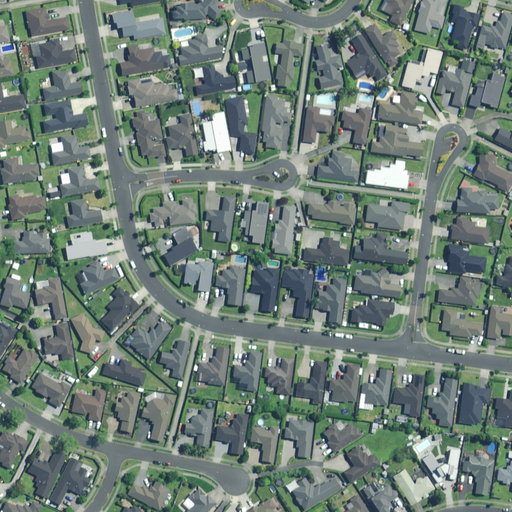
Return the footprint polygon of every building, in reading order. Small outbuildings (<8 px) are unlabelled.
[(205,19),(205,18),(207,15),(214,21),(223,12),(211,2),(212,0),(201,0),(198,4),(177,4),(178,7),(174,7),(174,12),(170,12),(171,19),(175,19),(185,19),(185,20),(205,19)] [(412,0),(384,0),(384,1),(388,3),(384,11),(392,15),(389,21),(399,26),(412,0)] [(438,0),(421,0),(414,30),(429,34),(431,26),(441,29),(444,17),(435,14),(438,0)] [(462,7),(454,5),(450,21),(456,22),(451,41),(458,42),(456,48),(466,50),(472,27),(474,28),(478,15),(461,11),(462,7)] [(48,13),(46,14),(44,8),(26,11),(27,18),(26,19),(28,29),(30,29),(31,37),(69,29),(67,17),(47,21),(47,19),(49,19),(48,13)] [(135,23),(133,10),(113,14),(116,29),(121,28),(123,37),(133,35),(134,40),(165,34),(162,18),(135,23)] [(482,49),(483,46),(483,44),(488,46),(488,47),(496,49),(496,48),(503,49),(511,15),(500,12),(497,22),(494,21),(493,29),(481,26),(476,47),(482,49)] [(382,37),(374,24),(364,30),(388,69),(398,63),(394,57),(400,53),(396,47),(398,46),(394,39),(396,38),(392,31),(382,37)] [(0,27),(0,42),(10,41),(7,26),(0,27)] [(208,48),(206,34),(195,35),(196,39),(188,41),(189,46),(180,48),(182,56),(178,56),(180,66),(222,59),(220,46),(208,48)] [(387,74),(361,34),(351,41),(359,54),(346,62),(355,77),(364,75),(367,72),(370,77),(373,75),(377,81),(387,74)] [(48,41),(48,43),(37,45),(39,55),(36,56),(38,69),(78,61),(76,49),(62,52),(61,45),(60,45),(59,41),(58,38),(48,41)] [(284,41),(283,44),(276,43),(275,53),(282,54),(280,65),(278,65),(276,79),(278,79),(277,86),(289,88),(290,81),(293,81),(295,67),(291,67),(293,56),(302,57),(304,44),(284,41)] [(267,56),(264,44),(241,48),(243,60),(245,60),(247,70),(246,71),(248,84),(270,80),(266,56),(267,56)] [(328,51),(327,52),(326,45),(316,47),(319,60),(315,61),(317,71),(322,70),(323,77),(318,78),(321,89),(341,85),(338,68),(342,67),(340,56),(330,58),(328,51)] [(139,51),(138,46),(128,47),(129,54),(127,55),(128,62),(120,63),(122,76),(164,68),(162,56),(159,56),(158,50),(154,51),(154,48),(139,51)] [(443,52),(427,48),(423,63),(419,62),(418,65),(408,63),(404,75),(400,73),(397,84),(411,88),(414,79),(417,80),(419,75),(426,77),(428,72),(437,74),(443,52)] [(0,77),(13,75),(11,60),(0,61),(0,77)] [(454,73),(442,70),(436,93),(443,95),(445,90),(454,92),(451,104),(463,108),(475,63),(463,60),(460,69),(456,68),(454,73)] [(213,65),(201,68),(193,70),(195,79),(202,77),(204,84),(195,86),(197,97),(236,89),(233,76),(223,78),(223,75),(214,71),(213,65)] [(70,84),(67,70),(52,73),(54,87),(43,89),(45,100),(83,93),(81,82),(70,84)] [(503,77),(492,74),(490,81),(485,80),(484,82),(478,80),(474,94),(472,94),(469,105),(477,107),(478,102),(495,107),(503,77)] [(164,86),(164,83),(153,85),(151,77),(130,81),(127,81),(128,87),(126,87),(128,96),(130,95),(131,98),(133,97),(135,108),(179,99),(177,89),(169,90),(168,85),(164,86)] [(3,98),(1,84),(0,83),(0,113),(25,109),(23,94),(3,98)] [(421,124),(422,113),(412,111),(414,93),(401,92),(399,104),(395,103),(394,105),(379,104),(378,119),(421,124)] [(285,112),(287,101),(278,100),(278,97),(266,95),(262,131),(264,131),(262,142),(266,142),(265,147),(278,149),(279,142),(281,142),(283,130),(275,129),(276,123),(282,124),(283,121),(291,122),(292,113),(285,112)] [(231,137),(235,136),(240,137),(238,150),(244,151),(244,154),(254,155),(256,134),(249,133),(242,96),(224,100),(231,137)] [(73,116),(70,100),(43,105),(45,115),(54,114),(55,120),(43,122),(44,132),(88,125),(86,114),(73,116)] [(319,109),(307,107),(303,142),(315,143),(316,131),(329,132),(330,126),(333,126),(334,116),(318,114),(319,109)] [(371,110),(359,108),(358,114),(343,111),(341,120),(344,121),(343,128),(355,130),(353,142),(364,145),(371,110)] [(138,131),(138,134),(136,135),(138,146),(140,146),(142,156),(147,155),(147,158),(158,157),(158,158),(165,157),(163,145),(152,147),(151,142),(162,140),(159,120),(147,122),(145,111),(136,112),(137,118),(132,119),(134,132),(138,131)] [(205,151),(212,150),(213,152),(216,151),(217,153),(231,150),(223,112),(212,114),(213,121),(203,123),(206,143),(203,143),(205,151)] [(168,149),(174,148),(175,150),(185,148),(186,156),(198,154),(190,114),(179,116),(181,124),(168,127),(170,137),(166,138),(168,149)] [(12,129),(10,120),(0,122),(0,148),(4,148),(4,145),(31,140),(29,132),(26,133),(25,126),(12,129)] [(378,141),(371,140),(370,151),(420,157),(422,142),(407,140),(408,127),(386,124),(384,136),(378,135),(378,141)] [(511,130),(510,129),(508,133),(498,128),(492,140),(511,149),(511,130)] [(78,147),(76,135),(60,137),(63,151),(51,153),(54,165),(91,158),(88,146),(78,147)] [(343,154),(332,152),(331,159),(328,158),(327,166),(318,165),(317,177),(357,183),(359,172),(350,171),(351,159),(342,158),(343,154)] [(503,192),(511,176),(492,167),(490,154),(474,156),(475,163),(469,176),(503,192)] [(17,166),(16,159),(3,161),(4,168),(1,169),(4,185),(35,179),(35,176),(40,175),(38,163),(17,166)] [(404,162),(395,161),(395,165),(390,164),(389,168),(380,167),(380,171),(373,170),(373,171),(367,170),(366,183),(407,189),(409,176),(406,175),(406,171),(403,171),(404,162)] [(85,181),(82,167),(67,170),(70,183),(60,185),(62,197),(100,190),(97,179),(85,181)] [(451,201),(451,214),(493,215),(493,195),(475,187),(466,185),(458,189),(457,202),(451,201)] [(24,214),(43,211),(43,210),(45,210),(43,197),(35,199),(35,196),(18,198),(18,195),(8,197),(10,205),(7,205),(9,211),(10,211),(12,220),(25,218),(24,214)] [(235,198),(224,197),(222,211),(207,209),(205,220),(211,220),(210,231),(219,232),(218,241),(230,242),(235,198)] [(193,204),(192,199),(182,200),(183,205),(175,206),(174,202),(163,204),(164,207),(153,208),(153,214),(150,214),(151,223),(154,222),(155,227),(165,225),(164,220),(169,220),(170,225),(195,222),(194,214),(197,214),(196,204),(193,204)] [(88,213),(86,200),(70,203),(73,215),(66,217),(69,228),(102,221),(100,210),(88,213)] [(409,203),(391,201),(391,207),(367,204),(365,221),(378,222),(377,227),(403,230),(405,212),(408,212),(409,203)] [(269,204),(258,202),(256,212),(245,211),(244,219),(242,219),(241,227),(246,228),(245,235),(253,236),(252,242),(263,244),(269,204)] [(337,204),(327,202),(327,206),(309,204),(307,214),(312,215),(312,218),(339,222),(339,223),(354,225),(356,209),(352,208),(352,205),(342,204),(342,207),(337,206),(337,204)] [(296,207),(283,206),(282,221),(278,220),(278,224),(275,224),(274,233),(276,234),(276,240),(272,239),(272,248),(275,249),(274,253),(292,255),(296,207)] [(447,228),(445,242),(485,247),(487,229),(470,227),(471,223),(452,220),(447,228)] [(185,228),(174,234),(175,235),(173,236),(178,246),(170,250),(171,252),(163,256),(168,265),(197,250),(191,238),(193,237),(189,231),(187,232),(185,228)] [(53,245),(49,246),(49,234),(34,234),(33,232),(23,233),(23,242),(14,242),(14,254),(49,253),(49,252),(53,252),(53,245)] [(70,235),(71,242),(66,242),(67,247),(65,247),(67,260),(107,253),(105,242),(93,244),(91,232),(70,235)] [(387,234),(376,233),(376,239),(364,238),(363,246),(355,246),(353,258),(406,264),(407,252),(385,250),(387,234)] [(322,238),(321,245),(320,245),(319,250),(305,248),(303,261),(346,266),(348,251),(338,249),(339,242),(332,241),(332,239),(322,238)] [(441,259),(443,271),(481,276),(484,258),(464,255),(465,248),(443,245),(441,259)] [(490,277),(489,286),(511,288),(511,260),(503,260),(502,270),(498,269),(497,278),(490,277)] [(102,266),(100,267),(98,262),(88,266),(89,268),(82,270),(87,281),(80,284),(85,295),(119,280),(114,268),(105,272),(102,266)] [(213,264),(198,262),(198,265),(186,264),(184,284),(195,285),(196,280),(199,281),(198,291),(210,292),(213,264)] [(215,286),(221,286),(221,288),(227,289),(226,295),(228,295),(227,305),(241,306),(245,269),(230,268),(229,270),(223,270),(222,277),(216,276),(215,286)] [(279,270),(266,268),(266,271),(254,270),(253,279),(252,279),(250,292),(263,294),(261,311),(274,312),(279,270)] [(281,287),(289,288),(289,290),(293,291),(292,297),(298,298),(296,316),(307,318),(309,307),(308,307),(313,275),(306,274),(307,270),(298,269),(298,270),(292,269),(292,272),(283,271),(281,287)] [(389,270),(379,269),(378,274),(371,273),(370,277),(356,275),(354,289),(361,290),(361,292),(399,297),(401,285),(389,284),(390,278),(388,278),(389,270)] [(17,290),(20,281),(7,277),(3,288),(5,288),(0,305),(12,308),(13,306),(25,310),(30,294),(17,290)] [(67,318),(60,278),(47,281),(48,287),(41,288),(41,290),(35,291),(37,305),(52,303),(55,320),(67,318)] [(346,279),(334,278),(333,286),(327,285),(326,292),(319,291),(318,299),(316,299),(315,307),(322,308),(322,310),(330,311),(329,321),(341,323),(346,279)] [(437,290),(435,303),(476,307),(480,283),(458,279),(456,290),(451,289),(450,292),(437,290)] [(125,290),(124,292),(119,288),(113,295),(116,298),(108,307),(111,311),(102,321),(111,330),(128,313),(130,315),(139,306),(128,296),(130,294),(125,290)] [(395,303),(368,300),(367,306),(358,305),(358,310),(352,309),(351,321),(361,323),(361,322),(376,323),(375,325),(385,326),(386,315),(393,316),(395,303)] [(489,306),(485,338),(498,340),(499,335),(511,336),(511,307),(509,307),(508,314),(499,313),(499,307),(489,306)] [(455,311),(442,310),(440,331),(447,332),(447,336),(480,340),(482,323),(454,320),(455,311)] [(85,319),(82,313),(71,320),(82,342),(80,351),(92,354),(96,340),(102,341),(105,331),(92,328),(86,318),(85,319)] [(0,356),(16,331),(2,322),(0,325),(0,356)] [(170,330),(160,322),(150,336),(138,327),(131,336),(129,334),(124,340),(136,349),(135,350),(148,360),(170,330)] [(74,358),(67,323),(56,326),(58,337),(43,340),(46,355),(54,354),(54,355),(61,354),(62,360),(74,358)] [(190,344),(179,341),(176,350),(174,349),(172,354),(162,352),(160,362),(167,364),(166,367),(173,369),(171,376),(181,379),(190,344)] [(199,362),(198,366),(194,365),(193,371),(197,371),(197,372),(201,373),(200,381),(208,382),(207,384),(224,386),(229,349),(216,348),(215,358),(212,357),(211,364),(199,362)] [(37,356),(24,349),(17,362),(9,357),(2,370),(11,375),(10,377),(20,384),(37,356)] [(261,354),(250,352),(248,361),(245,361),(244,367),(234,366),(233,376),(240,377),(240,382),(248,383),(246,390),(256,392),(261,354)] [(294,359),(281,358),(280,368),(266,366),(264,377),(268,377),(267,383),(271,383),(271,386),(277,387),(276,393),(289,395),(294,359)] [(131,363),(121,360),(119,367),(106,363),(102,374),(142,387),(146,374),(140,372),(140,370),(130,367),(131,363)] [(326,363),(315,362),(312,378),(310,378),(309,384),(298,382),(296,396),(312,399),(312,403),(320,405),(326,363)] [(359,366),(347,364),(346,374),(343,374),(342,380),(330,379),(329,390),(332,390),(331,400),(347,402),(347,401),(356,402),(359,366)] [(392,371),(380,369),(379,379),(376,379),(375,386),(362,384),(359,408),(372,410),(373,404),(387,406),(392,371)] [(47,397),(50,399),(49,402),(59,408),(70,387),(61,382),(59,385),(39,374),(32,388),(36,390),(34,392),(47,399),(47,397)] [(410,408),(404,407),(403,414),(410,415),(409,416),(419,417),(424,376),(413,375),(412,384),(408,384),(407,389),(395,388),(393,403),(411,405),(410,408)] [(455,379),(445,378),(443,393),(440,393),(439,398),(428,397),(427,407),(432,408),(431,413),(436,414),(435,418),(439,419),(438,426),(450,427),(455,379)] [(457,423),(473,425),(473,424),(478,424),(481,404),(486,405),(488,389),(476,388),(477,385),(461,383),(457,423)] [(86,391),(85,395),(75,394),(72,412),(89,416),(88,419),(101,422),(107,391),(96,389),(95,397),(92,397),(93,393),(86,391)] [(511,390),(508,390),(507,400),(495,398),(494,408),(496,408),(495,418),(504,419),(503,427),(511,428),(511,390)] [(118,412),(117,417),(119,418),(119,420),(122,421),(120,430),(132,433),(140,395),(128,392),(127,398),(122,397),(121,403),(116,402),(114,411),(118,412)] [(148,420),(152,421),(151,424),(154,425),(150,439),(162,442),(169,413),(171,413),(175,397),(164,394),(163,401),(155,399),(147,403),(145,410),(144,409),(142,417),(149,419),(148,420)] [(213,411),(201,409),(200,416),(195,415),(195,419),(192,419),(191,424),(186,423),(184,433),(190,434),(190,436),(197,437),(196,446),(208,448),(213,411)] [(248,416),(237,414),(236,420),(232,419),(231,428),(217,426),(215,440),(232,443),(230,453),(241,455),(248,416)] [(313,423),(289,420),(288,429),(285,428),(284,438),(297,440),(296,447),(299,447),(298,457),(310,458),(313,423)] [(327,427),(329,429),(323,432),(329,442),(327,443),(334,453),(362,436),(353,423),(345,428),(340,420),(333,424),(332,423),(327,427)] [(278,427),(270,426),(270,431),(252,429),(250,442),(261,443),(260,450),(263,451),(261,461),(274,463),(278,427)] [(0,461),(2,463),(1,465),(9,470),(16,458),(14,457),(19,450),(23,452),(28,443),(23,440),(24,439),(14,433),(13,436),(3,431),(0,435),(0,445),(4,448),(0,454),(0,461)] [(367,459),(359,446),(346,454),(354,466),(344,473),(350,483),(380,463),(374,455),(367,459)] [(458,450),(447,449),(446,456),(440,455),(439,462),(438,464),(431,453),(422,459),(432,474),(430,475),(436,484),(444,479),(454,480),(458,450)] [(36,476),(34,481),(37,482),(35,486),(38,488),(35,493),(45,498),(65,456),(55,451),(49,465),(35,458),(28,472),(36,476)] [(473,475),(472,482),(474,482),(472,494),(486,495),(487,484),(489,484),(492,461),(481,459),(482,452),(476,451),(475,457),(462,456),(460,471),(470,472),(470,475),(473,475)] [(511,452),(511,462),(509,461),(508,466),(506,466),(505,470),(497,469),(496,480),(501,481),(501,483),(511,484),(511,491),(511,490),(511,452)] [(78,462),(71,458),(50,500),(59,505),(66,489),(79,495),(83,487),(86,488),(90,480),(83,477),(86,471),(80,468),(78,473),(73,471),(78,462)] [(386,461),(381,464),(385,470),(390,466),(386,461)] [(410,506),(423,498),(423,499),(428,496),(427,493),(434,489),(426,476),(424,477),(420,471),(416,473),(419,478),(416,480),(415,483),(414,484),(404,469),(392,476),(410,506)] [(312,487),(308,481),(306,477),(296,483),(295,480),(285,485),(290,493),(292,492),(296,498),(295,499),(300,506),(301,506),(304,511),(336,492),(335,491),(341,488),(335,479),(330,482),(329,481),(320,486),(318,484),(312,487)] [(170,490),(155,482),(153,487),(150,486),(148,490),(142,487),(141,489),(133,484),(127,495),(159,511),(166,498),(172,501),(175,496),(168,493),(170,490)] [(391,511),(389,508),(392,506),(390,502),(397,497),(389,484),(381,489),(376,482),(364,489),(377,511),(391,511)] [(189,511),(187,511),(208,511),(216,504),(207,496),(206,497),(199,490),(193,495),(192,494),(182,504),(189,511)] [(345,511),(368,511),(357,494),(349,499),(351,502),(345,505),(348,510),(345,511)] [(276,508),(270,499),(247,511),(274,511),(273,510),(276,508)] [(29,509),(7,500),(1,511),(38,511),(41,506),(32,502),(29,509)]
